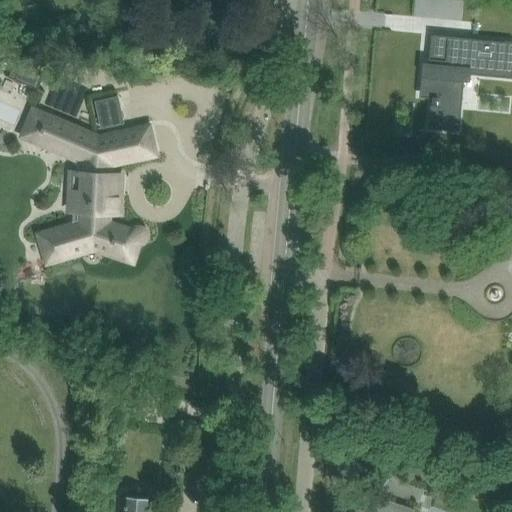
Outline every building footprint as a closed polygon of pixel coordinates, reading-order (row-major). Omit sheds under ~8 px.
[(422,74),(422,82),(425,82),(423,95),(433,96),(432,105),(436,106),(435,115),(439,116),(438,125),(439,125),(438,128),(443,129),(458,131),(462,85),(465,85),(466,74),(470,74),(470,72),(509,75),(509,71),(511,71),(511,42),(449,36),(447,61),(442,60),(430,58),(429,66),(434,67),(434,75),(422,74)] [(15,63),(9,78),(37,89),(38,90),(44,76),(15,63)] [(119,94),(97,98),(103,126),(125,121),(123,111),(121,101),(119,94)] [(40,131),(37,139),(85,160),(84,191),(74,191),(73,211),(83,212),(83,217),(82,224),(42,236),(44,241),(48,256),(50,260),(94,246),(132,258),(137,242),(138,242),(140,242),(141,242),(142,241),(143,240),(143,239),(144,238),(144,236),(144,235),(144,234),(144,233),(143,232),(142,231),(141,230),(140,229),(138,229),(137,229),(136,229),(135,230),(134,231),(133,231),(132,232),(107,224),(107,213),(118,214),(119,193),(116,193),(117,174),(110,173),(110,162),(153,153),(148,129),(99,139),(60,122),(57,121),(46,117),(43,125),(41,124),(38,130),(40,131)] [(147,511),(149,497),(128,495),(127,504),(125,504),(124,511),(147,511)] [(413,511),(415,509),(380,497),(375,511),(413,511)]
